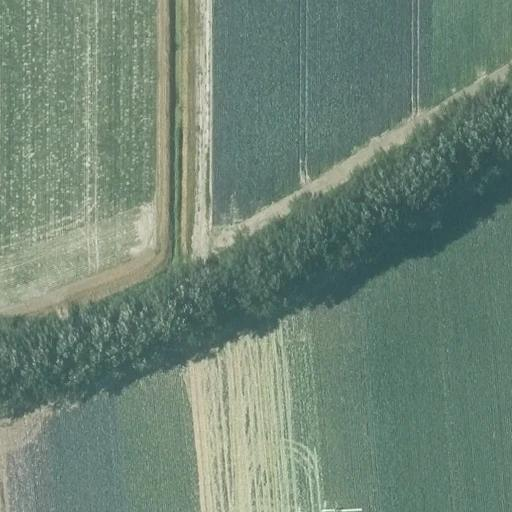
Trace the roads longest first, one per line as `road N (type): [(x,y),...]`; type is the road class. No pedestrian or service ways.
road 1 (unclassified): [(511,127),(392,203),(199,307),(0,373)]
road 2 (track): [(199,307),(200,0)]
